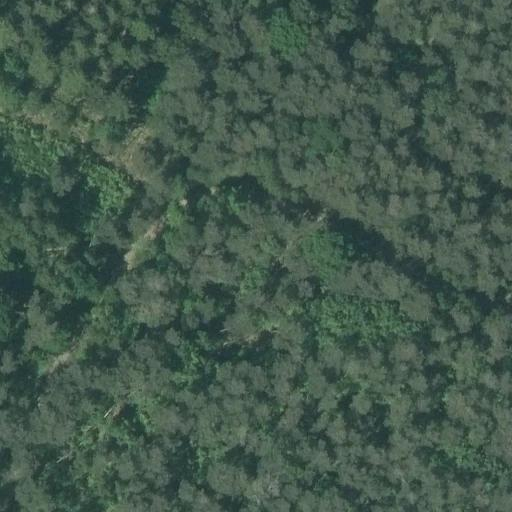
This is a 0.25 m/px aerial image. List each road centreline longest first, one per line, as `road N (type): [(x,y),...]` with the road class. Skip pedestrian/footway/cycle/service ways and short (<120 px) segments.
road 1 (track): [(0,511),(66,368),(137,262),(159,232),(209,206),(271,215),(511,324)]
road 2 (track): [(137,262),(90,251),(0,255)]
